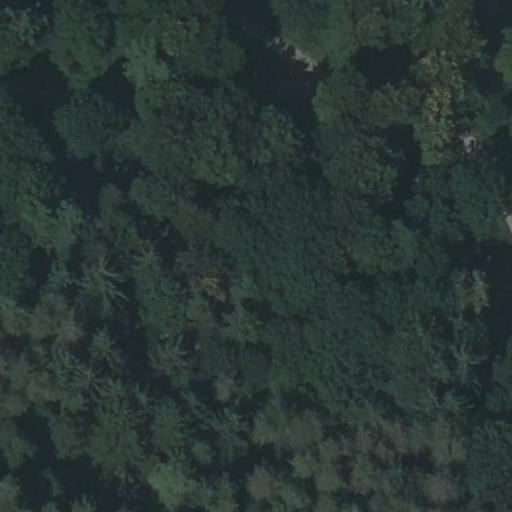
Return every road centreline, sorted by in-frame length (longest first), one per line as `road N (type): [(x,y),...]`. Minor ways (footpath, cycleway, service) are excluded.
road 1 (track): [(511,181),(507,164),(450,116),(362,81),(196,101),(0,87)]
road 2 (track): [(362,81),(222,0)]
